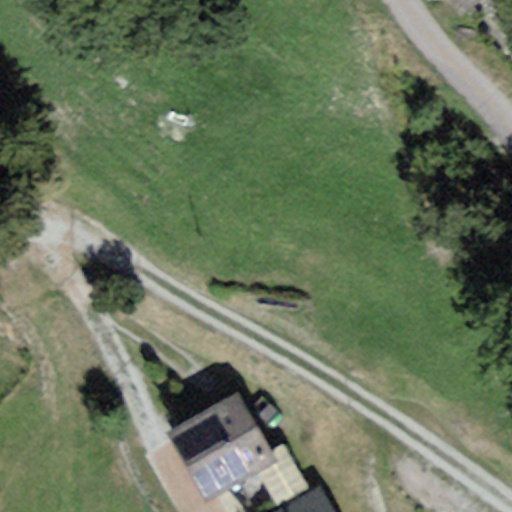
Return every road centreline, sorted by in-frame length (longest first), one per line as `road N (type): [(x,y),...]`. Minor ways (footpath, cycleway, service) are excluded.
road 1 (track): [(511,499),(258,332),(77,237),(54,241),(56,257),(140,404)]
road 2 (unclassified): [(389,0),(511,145)]
